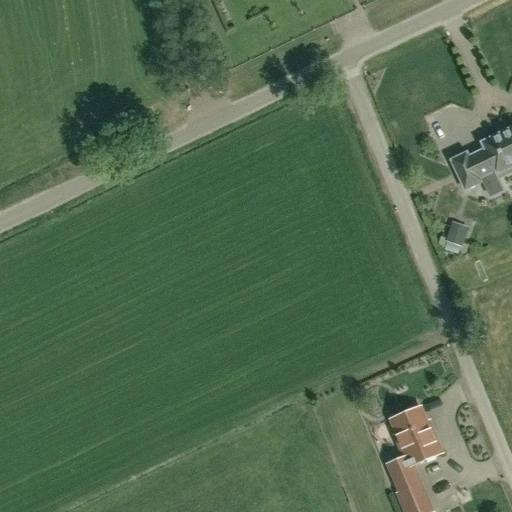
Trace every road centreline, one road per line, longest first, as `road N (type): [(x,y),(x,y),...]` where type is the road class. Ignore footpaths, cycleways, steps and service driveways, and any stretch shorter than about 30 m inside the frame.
road 1 (unclassified): [(0,227),(475,0)]
road 2 (track): [(348,63),(511,468)]
